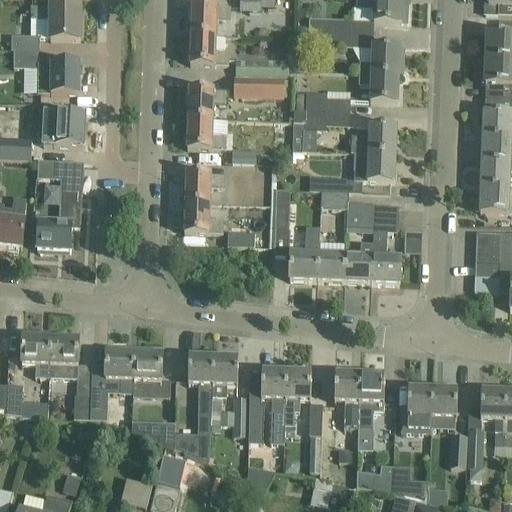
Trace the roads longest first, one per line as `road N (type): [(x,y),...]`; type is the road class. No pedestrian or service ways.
road 1 (residential): [(432,342),(446,0)]
road 2 (residential): [(145,308),(156,0)]
road 3 (residential): [(432,342),(145,308)]
road 4 (residential): [(145,308),(0,290)]
